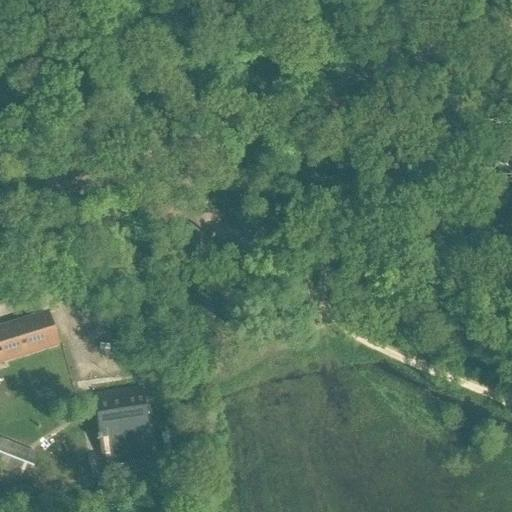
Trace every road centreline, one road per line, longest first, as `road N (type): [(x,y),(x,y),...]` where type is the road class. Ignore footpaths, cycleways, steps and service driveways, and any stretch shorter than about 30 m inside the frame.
road 1 (track): [(511,49),(220,156),(128,263)]
road 2 (track): [(195,180),(208,336)]
